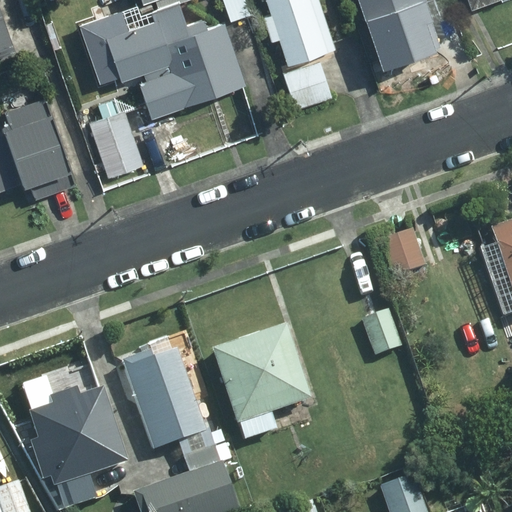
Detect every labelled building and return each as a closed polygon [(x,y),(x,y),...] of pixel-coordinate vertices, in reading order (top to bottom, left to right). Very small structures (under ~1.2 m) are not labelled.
[(99,32),(91,34),(108,86),(129,79),(141,117),(244,85),(224,24),(187,36),(175,0),(128,0),(129,3),(94,14),(99,32)] [(317,0),(254,0),(278,67),(334,47),(317,0)] [(349,0),(361,36),(427,16),(421,0),(349,0)] [(315,64),(274,77),(286,113),(327,100),(315,64)] [(0,202),(74,176),(45,98),(4,113),(10,130),(0,133),(0,202)] [(142,163),(120,110),(82,126),(104,179),(142,163)] [(511,225),(482,236),(511,321),(511,320),(511,225)] [(424,267),(410,235),(380,248),(394,280),(424,267)] [(400,349),(386,312),(356,323),(370,360),(400,349)] [(308,406),(281,331),(208,357),(239,444),(274,431),(270,420),(308,406)] [(173,443),(177,456),(210,444),(186,382),(171,344),(112,367),(146,453),(173,443)] [(133,472),(99,390),(26,419),(29,427),(17,432),(59,511),(62,511),(103,505),(95,487),(133,472)] [(236,511),(210,444),(177,456),(187,481),(129,503),(132,511),(236,511)] [(420,511),(410,481),(376,492),(382,511),(420,511)] [(28,511),(19,483),(0,488),(0,511),(28,511)] [(446,511),(493,511),(489,498),(446,511)]
